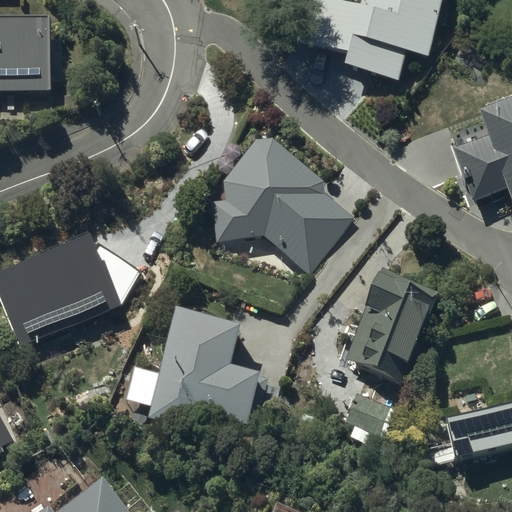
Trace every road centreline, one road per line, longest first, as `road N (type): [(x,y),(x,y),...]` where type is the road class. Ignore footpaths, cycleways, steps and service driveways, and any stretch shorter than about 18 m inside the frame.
road 1 (residential): [(175,35),(209,36),(242,50),(405,192),(511,255)]
road 2 (residential): [(175,35),(165,94),(149,119),(116,143),(0,192)]
